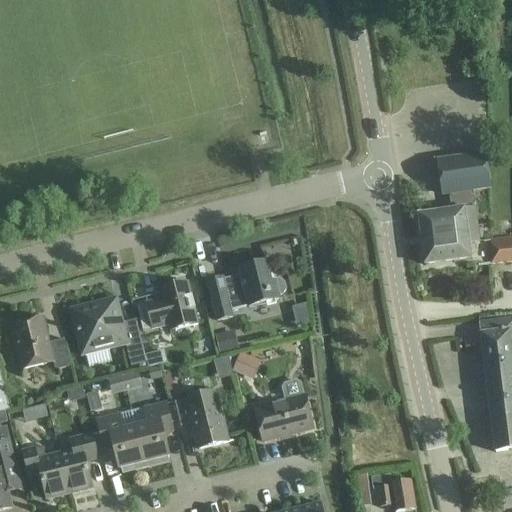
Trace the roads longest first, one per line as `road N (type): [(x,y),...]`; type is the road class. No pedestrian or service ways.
road 1 (unclassified): [(0,272),(383,175)]
road 2 (tertiary): [(451,511),(401,298),(383,175)]
road 3 (tertiary): [(383,175),(348,0)]
road 4 (residential): [(171,511),(180,502),(305,469)]
